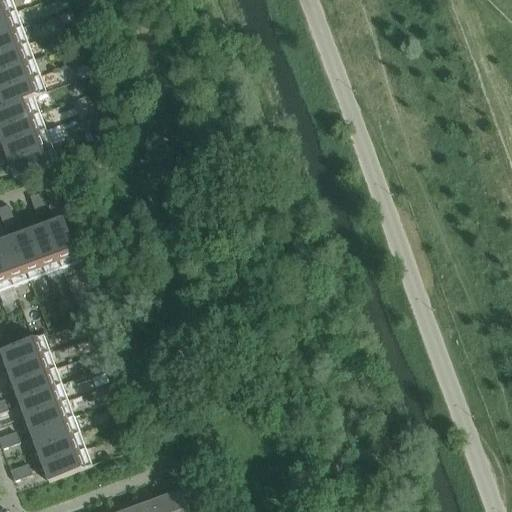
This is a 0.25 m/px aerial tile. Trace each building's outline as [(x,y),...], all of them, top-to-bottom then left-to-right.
[(2,0),(0,1),(0,19),(18,14),(12,0),(2,0)] [(0,19),(0,38),(23,29),(18,14),(0,19)] [(0,38),(0,56),(29,46),(23,29),(0,38)] [(0,56),(0,75),(35,62),(29,46),(0,56)] [(0,75),(0,93),(41,78),(35,62),(0,75)] [(0,93),(0,103),(3,111),(34,100),(47,95),(41,78),(0,93)] [(0,112),(0,131),(40,117),(34,100),(3,111),(0,112)] [(0,131),(0,140),(3,149),(46,133),(40,117),(0,131)] [(3,149),(9,165),(52,149),(46,133),(3,149)] [(15,182),(58,166),(52,149),(9,165),(15,182)] [(41,196),(30,200),(33,209),(44,205),(41,196)] [(44,205),(33,209),(36,218),(47,214),(44,205)] [(8,208),(0,211),(0,219),(1,221),(12,217),(8,208)] [(12,217),(1,221),(4,230),(15,226),(12,217)] [(63,221),(47,227),(63,271),(80,264),(63,221)] [(47,276),(63,271),(47,227),(31,233),(47,276)] [(31,233),(14,239),(30,283),(47,276),(31,233)] [(0,249),(15,289),(30,283),(14,239),(0,244),(0,249)] [(0,249),(0,294),(15,289),(0,249)] [(1,354),(7,371),(51,355),(44,338),(1,354)] [(7,371),(13,387),(57,371),(51,355),(7,371)] [(13,387),(19,403),(63,387),(57,371),(13,387)] [(19,403),(26,419),(69,403),(63,387),(19,403)] [(5,403),(0,404),(0,416),(9,414),(5,403)] [(26,419),(32,435),(75,419),(69,403),(26,419)] [(32,435),(38,452),(81,436),(75,419),(32,435)] [(17,436),(8,439),(12,450),(21,447),(17,436)] [(38,452),(44,468),(87,452),(81,436),(38,452)] [(8,439),(0,441),(0,444),(3,453),(12,450),(8,439)] [(93,468),(87,452),(44,468),(50,484),(93,468)] [(29,467),(20,470),(24,482),(33,479),(29,467)] [(20,470),(11,473),(15,485),(24,482),(20,470)] [(190,511),(184,494),(160,503),(163,511),(190,511)] [(163,511),(160,503),(137,511),(163,511)]
